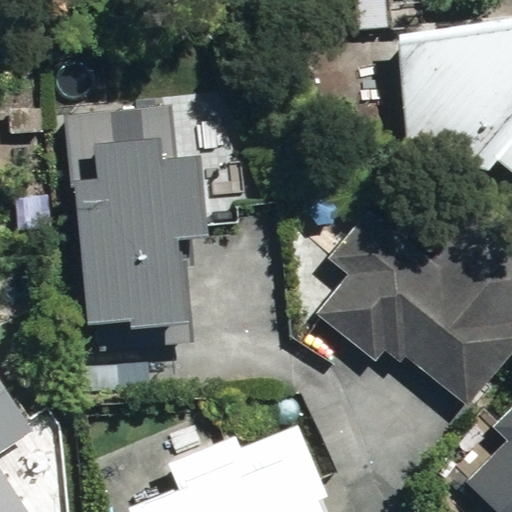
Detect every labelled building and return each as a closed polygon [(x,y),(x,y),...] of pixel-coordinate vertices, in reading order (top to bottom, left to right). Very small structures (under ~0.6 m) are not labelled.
[(511,16),(380,28),(396,203),(511,192),(511,16)] [(35,91),(0,93),(0,131),(1,140),(40,136),(35,91)] [(165,103),(52,114),(74,330),(112,326),(113,335),(174,329),(165,241),(193,238),(185,158),(170,160),(165,103)] [(341,271),(307,312),(368,362),(376,353),(391,365),(397,357),(454,404),(511,332),(491,316),(511,290),(511,284),(454,237),(433,262),(401,236),(392,247),(358,219),(326,258),(341,271)] [(0,511),(26,511),(0,472),(0,449),(28,432),(0,389),(0,511)] [(511,511),(511,413),(451,474),(488,511),(511,511)] [(225,439),(160,465),(165,477),(116,497),(122,511),(323,511),(287,426),(230,450),(225,439)]
